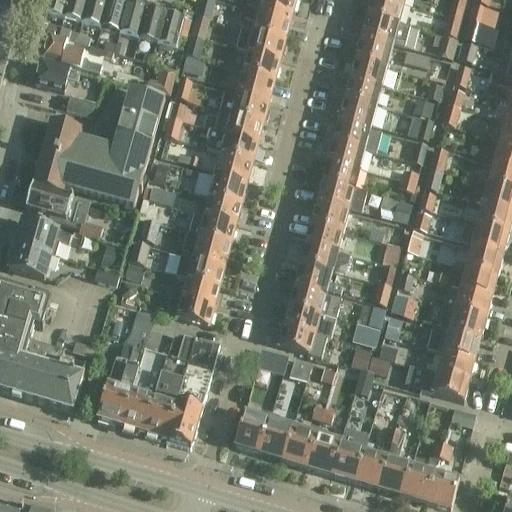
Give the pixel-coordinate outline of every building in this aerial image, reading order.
[(63,23),(69,0),(48,0),(44,18),(63,23)] [(81,28),(88,0),(69,0),(63,23),(81,28)] [(108,2),(98,0),(88,0),(81,28),(100,32),(108,2)] [(250,0),(247,10),(257,13),(291,22),(296,3),(285,0),(260,0),(260,3),(250,0)] [(398,28),(404,9),(372,0),(371,0),(366,20),(398,28)] [(372,0),(404,9),(405,0),(372,0)] [(474,0),(472,7),(489,11),(491,0),(474,0)] [(201,1),(196,22),(209,25),(215,5),(215,4),(201,1)] [(454,1),(448,21),(461,24),(466,4),(454,1)] [(127,7),(108,2),(100,32),(119,37),(127,7)] [(146,12),(127,7),(119,37),(137,42),(146,12)] [(165,18),(146,12),(137,42),(157,47),(165,18)] [(474,12),(470,26),(484,30),(488,16),(474,12)] [(246,14),(243,24),(254,26),(251,35),(251,36),(283,45),(285,45),(291,22),(257,13),(256,17),(246,14)] [(165,18),(157,47),(161,49),(159,54),(171,57),(172,52),(176,53),(180,41),(187,42),(191,25),(183,22),(165,18)] [(366,20),(361,40),(393,49),(402,51),(405,52),(410,33),(398,29),(398,28),(366,20)] [(448,21),(443,40),(455,43),(461,24),(448,21)] [(470,26),(466,43),(479,46),(484,30),(470,26)] [(194,27),(190,40),(205,44),(208,31),(194,27)] [(241,34),(236,54),(246,56),(246,55),(279,65),(282,54),(285,55),(287,47),(284,47),(285,45),(283,45),(251,36),(251,37),(241,34)] [(48,39),(41,63),(100,78),(102,70),(101,70),(88,67),(86,63),(83,62),(84,56),(66,51),(67,45),(66,44),(48,39)] [(190,40),(185,60),(199,64),(205,44),(190,40)] [(387,71),(393,49),(361,40),(355,62),(387,71)] [(444,41),(439,61),(450,63),(455,44),(444,41)] [(461,47),(456,65),(472,69),(476,51),(461,47)] [(279,65),(246,55),(246,56),(241,75),(274,84),(279,65)] [(382,90),(387,71),(355,62),(350,82),(382,90)] [(40,67),(34,89),(64,98),(64,96),(67,86),(68,84),(78,87),(80,78),(40,67)] [(456,81),(454,91),(466,94),(471,73),(459,70),(456,81)] [(268,108),(274,84),(241,75),(234,99),(268,108)] [(491,79),(488,88),(511,94),(511,97),(510,105),(511,105),(511,84),(505,83),(491,79)] [(376,110),(382,90),(350,82),(345,101),(376,110)] [(175,103),(174,104),(188,108),(193,88),(179,84),(175,103)] [(429,89),(426,104),(439,107),(443,92),(429,89)] [(32,191),(63,199),(65,194),(134,213),(165,104),(129,93),(113,150),(80,141),(82,134),(51,126),(32,191)] [(450,95),(446,111),(460,115),(464,98),(450,95)] [(224,96),(219,115),(263,127),(263,125),(266,125),(269,117),(266,115),(268,108),(234,99),(224,96)] [(66,114),(66,115),(66,116),(92,122),(96,107),(70,101),(69,103),(66,114)] [(376,110),(345,101),(338,126),(370,135),(376,110)] [(174,109),(170,123),(183,127),(186,113),(174,109)] [(446,111),(442,129),(456,133),(460,115),(446,111)] [(219,115),(213,134),(258,146),(263,127),(219,115)] [(433,127),(422,124),(417,144),(428,147),(433,127)] [(511,147),(511,126),(505,124),(500,144),(511,147)] [(338,126),(333,146),(365,154),(376,157),(381,138),(370,135),(338,126)] [(209,134),(206,144),(209,144),(207,153),(219,156),(253,165),(258,146),(213,134),(213,135),(209,134)] [(494,165),(493,169),(511,174),(511,147),(500,144),(494,165)] [(333,146),(327,165),(359,174),(365,154),(333,146)] [(427,151),(416,148),(411,167),(422,170),(427,151)] [(428,172),(443,176),(448,157),(434,153),(428,172)] [(253,165),(219,156),(214,177),(247,186),(253,165)] [(327,165),(322,185),(354,193),(359,174),(327,165)] [(511,174),(493,169),(488,188),(511,194),(511,174)] [(428,172),(422,194),(437,198),(443,176),(428,172)] [(403,176),(400,185),(417,189),(419,181),(403,176)] [(241,210),(247,186),(214,177),(207,201),(241,210)] [(322,185),(317,205),(349,214),(362,217),(367,198),(354,195),(354,193),(322,185)] [(400,185),(397,195),(414,199),(416,190),(417,189),(400,185)] [(468,198),(466,205),(511,217),(511,194),(488,188),(484,202),(468,198)] [(28,193),(25,203),(28,205),(26,215),(49,221),(48,226),(80,235),(79,239),(100,245),(104,232),(83,226),(85,220),(88,206),(73,202),(63,199),(32,191),(32,193),(28,193)] [(421,199),(417,214),(418,214),(431,217),(433,217),(436,202),(421,199)] [(202,220),(236,229),(241,210),(207,201),(202,220)] [(316,209),(311,228),(343,237),(348,217),(349,214),(317,205),(316,209)] [(511,217),(466,205),(466,206),(469,206),(467,214),(480,217),(477,229),(509,238),(511,225),(511,217)] [(397,207),(393,225),(406,229),(410,210),(397,207)] [(194,218),(189,237),(231,248),(236,229),(202,220),(194,218)] [(416,218),(411,234),(428,238),(431,222),(430,222),(417,219),(416,218)] [(143,225),(137,245),(155,250),(160,230),(143,225)] [(15,237),(11,249),(53,261),(55,261),(58,247),(69,250),(71,240),(22,226),(20,236),(15,237)] [(465,226),(460,246),(472,249),(471,250),(470,253),(502,262),(503,258),(509,238),(477,229),(465,226)] [(337,256),(343,237),(311,228),(305,248),(337,256)] [(187,237),(182,257),(192,260),(191,264),(224,272),(225,269),(231,248),(189,237),(187,237)] [(411,237),(406,258),(418,261),(424,241),(411,237)] [(305,248),(300,267),(332,276),(335,264),(348,267),(350,260),(337,256),(305,248)] [(53,261),(11,249),(8,261),(12,264),(9,274),(46,285),(53,261)] [(388,249),(382,267),(396,271),(401,252),(388,249)] [(470,253),(465,274),(497,283),(502,262),(470,253)] [(180,261),(175,280),(186,282),(219,291),(224,272),(191,264),(180,261)] [(300,267),(294,291),(326,300),(327,296),(340,300),(343,291),(329,287),(332,276),(300,267)] [(384,271),(380,289),(391,292),(396,274),(384,271)] [(465,274),(460,293),(492,302),(497,283),(465,274)] [(432,286),(447,290),(449,281),(434,277),(432,286)] [(401,279),(397,294),(410,298),(414,282),(401,279)] [(219,291),(186,282),(180,302),(214,311),(219,291)] [(29,344),(30,345),(34,331),(42,334),(51,304),(0,288),(0,396),(12,401),(29,344)] [(377,289),(372,308),(386,311),(391,292),(380,289),(377,289)] [(294,291),(288,311),(336,323),(341,304),(326,300),(294,291)] [(460,293),(454,313),(454,314),(486,322),(492,302),(460,293)] [(214,311),(180,302),(175,322),(209,331),(214,311)] [(357,329),(379,335),(381,326),(384,315),(369,311),(362,310),(357,329)] [(480,347),(486,322),(454,314),(454,313),(443,310),(437,331),(449,334),(448,338),(480,347)] [(288,311),(283,331),(327,342),(331,343),(336,323),(288,311)] [(115,368),(98,424),(99,424),(98,427),(114,431),(115,429),(122,431),(121,434),(123,434),(154,320),(137,315),(131,335),(121,350),(132,353),(127,371),(126,371),(115,368)] [(178,327),(154,320),(123,434),(137,438),(138,436),(145,438),(144,440),(145,441),(166,362),(156,359),(162,340),(173,343),(178,327)] [(388,322),(383,342),(397,345),(402,326),(388,322)] [(283,331),(278,351),(310,360),(321,363),(327,342),(283,331)] [(433,334),(427,355),(442,359),(442,358),(474,367),(480,347),(448,338),(433,334)] [(166,447),(168,448),(197,344),(184,340),(176,365),(166,362),(145,441),(160,445),(161,442),(167,444),(166,447)] [(29,344),(12,401),(73,419),(84,381),(83,380),(85,371),(61,364),(64,355),(30,345),(29,344)] [(197,344),(168,448),(190,454),(206,400),(220,350),(197,344)] [(370,357),(357,353),(352,372),(356,373),(365,375),(370,357)] [(261,356),(256,373),(284,380),(289,363),(261,356)] [(469,387),(474,367),(442,358),(442,359),(437,378),(437,379),(469,387)] [(294,365),(289,382),(307,387),(312,370),(294,365)] [(463,407),(469,387),(437,379),(437,378),(425,375),(420,396),(463,407)] [(315,411),(311,423),(320,426),(324,414),(315,411)] [(324,414),(320,426),(330,428),(334,417),(324,414)] [(455,414),(451,427),(473,432),(476,420),(455,414)] [(235,451),(259,459),(271,419),(262,416),(260,422),(245,417),(235,451)] [(271,419),(259,459),(283,466),(293,431),(294,432),(295,428),(279,423),(280,422),(271,419)] [(294,432),(293,431),(283,466),(306,473),(318,433),(309,431),(308,436),(294,432)] [(391,449),(396,435),(385,432),(380,446),(391,449)] [(328,436),(318,433),(306,473),(330,480),(340,445),(326,441),(328,436)] [(340,445),(330,480),(354,487),(363,456),(368,441),(343,433),(340,445)] [(389,460),(378,494),(402,501),(411,471),(397,466),(406,438),(396,435),(391,449),(389,460)] [(433,447),(428,462),(439,465),(443,450),(433,447)] [(443,450),(439,465),(449,468),(453,453),(443,450)] [(363,456),(354,487),(378,494),(389,460),(380,457),(379,461),(364,457),(363,456)] [(402,501),(426,509),(437,474),(427,472),(426,475),(411,471),(402,501)] [(445,476),(437,474),(426,509),(437,511),(451,511),(459,485),(443,480),(445,476)]
